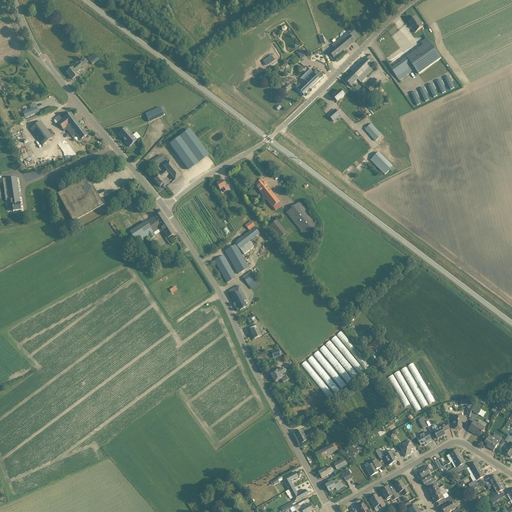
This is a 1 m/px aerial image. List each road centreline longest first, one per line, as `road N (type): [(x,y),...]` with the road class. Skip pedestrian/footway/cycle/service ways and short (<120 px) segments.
road 1 (tertiary): [(330,511),(218,290),(165,209)]
road 2 (unclassified): [(165,209),(283,127),(413,0)]
road 3 (tertiary): [(165,209),(38,52),(14,0)]
road 4 (track): [(263,0),(190,51),(110,0)]
